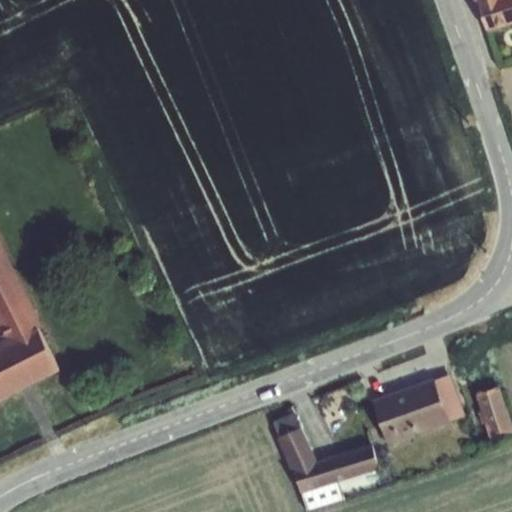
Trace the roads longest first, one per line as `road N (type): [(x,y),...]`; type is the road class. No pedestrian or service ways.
road 1 (tertiary): [(0,504),(204,415),(384,349),(453,316),(511,272)]
road 2 (tertiary): [(511,218),(506,171),(444,0)]
